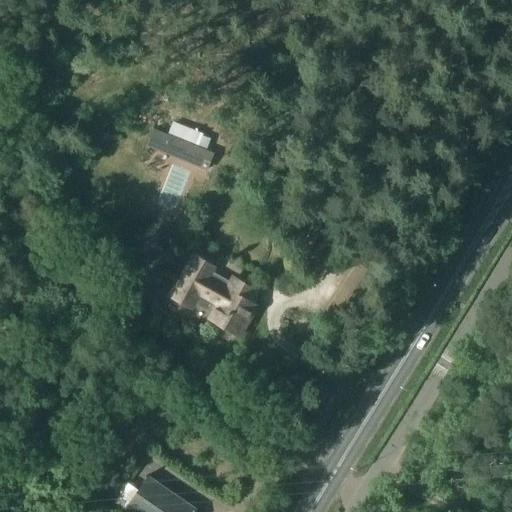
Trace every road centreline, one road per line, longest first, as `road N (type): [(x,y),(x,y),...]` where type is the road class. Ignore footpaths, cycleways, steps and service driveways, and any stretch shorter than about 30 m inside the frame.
road 1 (primary): [(309,511),(490,217)]
road 2 (unclassified): [(352,511),(511,259)]
road 3 (track): [(56,0),(40,82),(0,170)]
